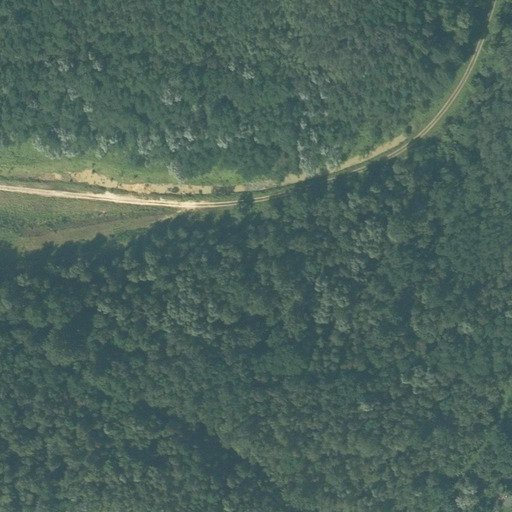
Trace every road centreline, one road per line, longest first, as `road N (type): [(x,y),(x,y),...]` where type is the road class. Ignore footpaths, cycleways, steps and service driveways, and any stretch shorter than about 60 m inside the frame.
road 1 (track): [(0,186),(217,203),(349,172),(397,151),(437,117),(476,54),(492,0)]
road 2 (track): [(0,308),(166,349),(347,366),(419,352),(471,301),(511,244)]
